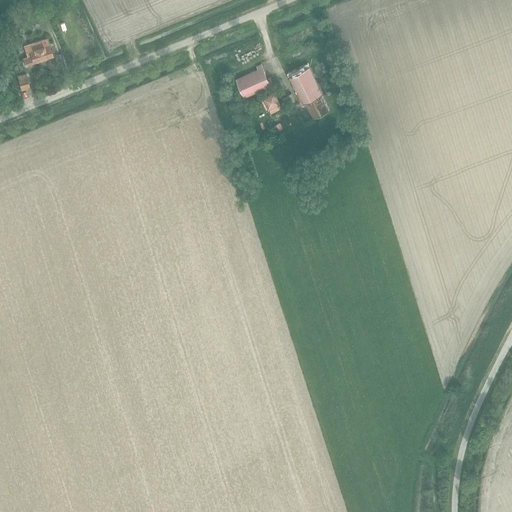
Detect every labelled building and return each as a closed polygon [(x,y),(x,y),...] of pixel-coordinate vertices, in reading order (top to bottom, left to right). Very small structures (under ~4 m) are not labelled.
[(58,19),(69,44),(84,37),(74,16),(66,20),(65,16),(58,19)] [(0,43),(16,39),(13,29),(0,32),(0,43)] [(34,61),(52,55),(47,38),(28,44),(30,50),(26,52),(27,56),(23,58),(25,64),(34,61)] [(28,64),(30,70),(41,68),(39,62),(28,64)] [(310,67),(290,77),(303,104),(305,103),(306,105),(308,104),(314,118),(329,110),(321,95),(323,94),(310,67)] [(263,69),(238,81),(244,95),(270,84),(263,69)] [(40,70),(30,70),(30,78),(41,77),(40,70)] [(27,74),(17,76),(21,90),(30,88),(27,74)] [(272,87),(279,103),(291,98),(283,82),(272,87)]
